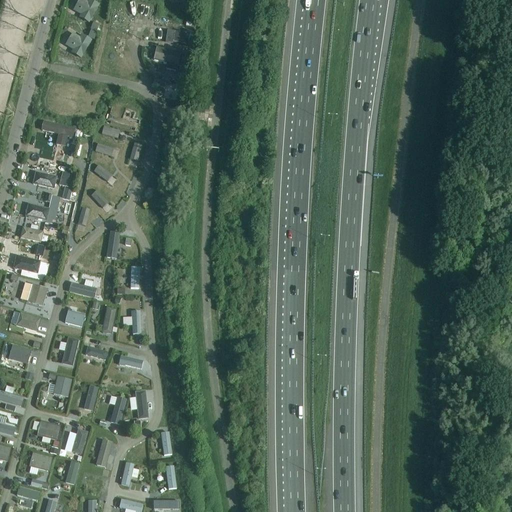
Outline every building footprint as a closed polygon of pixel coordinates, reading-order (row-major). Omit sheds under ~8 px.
[(79,0),(73,11),(80,15),(79,18),(88,23),(98,6),(88,0),(87,3),(82,0),(79,0)] [(93,23),(91,31),(98,32),(99,25),(93,23)] [(174,32),(172,43),(184,44),(186,34),(174,32)] [(80,59),(91,41),(81,36),(79,38),(72,34),(65,46),(73,50),(71,53),(80,59)] [(186,56),(157,48),(154,61),(166,63),(165,69),(176,71),(177,66),(185,68),(186,62),(185,62),(186,56)] [(110,103),(110,104),(105,124),(138,132),(143,113),(144,112),(143,111),(143,110),(142,110),(113,102),(112,102),(111,103),(110,103)] [(44,123),(41,131),(58,135),(56,145),(65,147),(67,137),(72,138),(74,130),(44,123)] [(103,128),(101,135),(117,139),(119,132),(103,128)] [(134,144),(129,160),(137,162),(142,146),(134,144)] [(97,145),(95,152),(111,157),(113,150),(97,145)] [(98,166),(93,173),(107,182),(112,176),(98,166)] [(63,172),(59,186),(65,188),(61,200),(69,202),(76,175),(70,173),(69,174),(63,172)] [(32,185),(54,190),(57,178),(35,173),(32,185)] [(97,191),(91,197),(102,209),(108,204),(97,191)] [(48,210),(28,205),(25,217),(45,222),(48,210)] [(82,209),(77,225),(85,227),(89,211),(82,209)] [(42,233),(23,228),(20,239),(40,243),(42,233)] [(115,260),(119,234),(110,233),(106,259),(115,260)] [(45,247),(38,245),(36,256),(42,258),(45,247)] [(14,269),(37,275),(40,262),(16,257),(14,269)] [(139,268),(131,268),(130,289),(138,289),(139,268)] [(91,289),(71,284),(69,293),(94,299),(96,291),(96,290),(91,289)] [(28,303),(41,307),(46,290),(33,286),(28,303)] [(107,309),(102,333),(111,335),(116,310),(107,309)] [(68,311),(64,324),(81,328),(84,316),(68,311)] [(131,313),(131,317),(132,317),(132,335),(140,335),(139,313),(136,313),(135,312),(131,312),(131,313)] [(36,333),(40,320),(21,314),(19,320),(18,320),(16,327),(36,333)] [(72,339),(69,339),(67,339),(67,343),(68,344),(63,364),(71,366),(77,342),(72,341),(72,339)] [(9,356),(8,360),(26,365),(30,352),(13,347),(10,356),(9,356)] [(107,353),(87,348),(85,356),(105,361),(107,353)] [(143,362),(121,357),(121,361),(119,361),(119,365),(119,366),(124,367),(124,366),(141,370),(143,362)] [(67,398),(71,381),(57,378),(53,395),(67,398)] [(98,389),(89,387),(83,410),(92,413),(98,389)] [(0,391),(0,402),(21,408),(23,399),(3,393),(0,391)] [(139,392),(135,393),(138,421),(147,420),(144,392),(140,393),(139,392)] [(126,400),(117,398),(110,423),(119,426),(126,400)] [(60,428),(40,423),(37,437),(56,441),(60,428)] [(5,426),(0,424),(0,434),(13,438),(15,430),(15,429),(5,426)] [(82,433),(83,432),(78,430),(71,453),(80,456),(87,434),(82,433)] [(160,434),(163,456),(172,455),(169,433),(160,434)] [(112,445),(109,444),(105,443),(102,443),(96,466),(105,469),(112,445)] [(0,446),(0,461),(7,463),(11,450),(0,446)] [(33,454),(30,468),(47,473),(51,459),(33,454)] [(79,466),(70,463),(65,484),(73,486),(79,466)] [(121,485),(129,487),(134,465),(126,464),(121,485)] [(173,467),(165,468),(168,490),(176,489),(173,467)] [(37,502),(39,494),(19,488),(17,496),(37,502)] [(53,511),(56,503),(48,501),(45,511),(53,511)] [(133,511),(141,511),(143,506),(121,501),(119,509),(133,511)] [(95,511),(96,502),(88,502),(87,511),(95,511)] [(179,502),(153,502),(153,510),(179,510),(179,502)]
